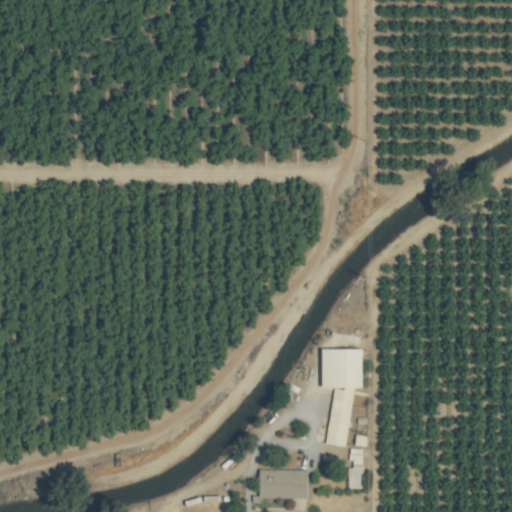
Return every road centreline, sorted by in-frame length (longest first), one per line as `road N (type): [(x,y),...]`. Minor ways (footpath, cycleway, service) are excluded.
road 1 (track): [(352,0),(353,140),(339,165),(291,174),(0,171)]
road 2 (track): [(0,473),(138,434),(197,401),(306,262),(321,235),(328,169)]
